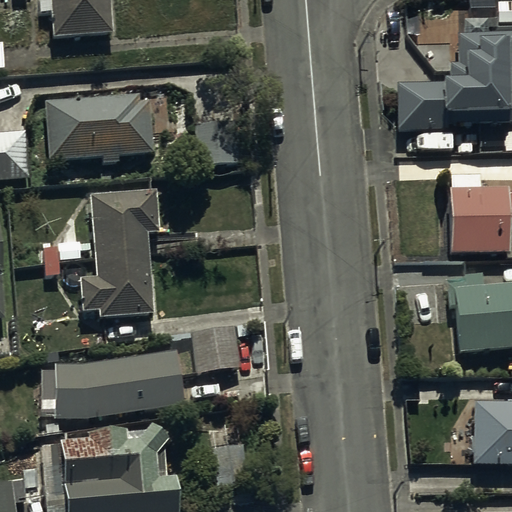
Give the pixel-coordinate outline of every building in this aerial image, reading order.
[(47,0),(50,44),(109,40),(106,0),(47,0)] [(511,41),(453,43),(454,72),(445,72),(445,90),(395,91),(396,138),(445,137),(445,133),(511,131),(511,41)] [(136,107),(45,112),(48,170),(99,167),(99,169),(116,168),(116,165),(150,163),(147,110),(136,110),(136,107)] [(234,133),(194,133),(195,172),(235,172),(234,133)] [(24,139),(0,140),(0,188),(26,187),(24,139)] [(447,183),(447,198),(448,263),(504,262),(504,225),(511,224),(511,197),(478,198),(478,182),(447,183)] [(153,199),(87,203),(92,284),(76,285),(78,321),(95,320),(95,325),(150,322),(145,241),(156,240),(153,199)] [(77,252),(40,253),(42,281),(57,280),(56,268),(78,267),(77,252)] [(511,291),(481,294),(480,282),(460,284),(460,289),(443,290),(444,313),(453,313),(455,360),(511,355),(511,371),(511,291)] [(232,332),(188,338),(193,382),(203,380),(205,402),(225,400),(222,375),(237,373),(232,332)] [(79,372),(51,372),(51,389),(38,388),(37,420),(52,420),(52,425),(82,426),(180,413),(173,358),(79,372)] [(511,411),(471,411),(471,473),(511,472),(511,411)] [(123,450),(123,440),(38,452),(42,502),(42,511),(174,511),(173,487),(163,488),(161,457),(165,451),(147,435),(134,450),(123,450)] [(0,511),(12,511),(9,489),(0,489),(0,511)]
